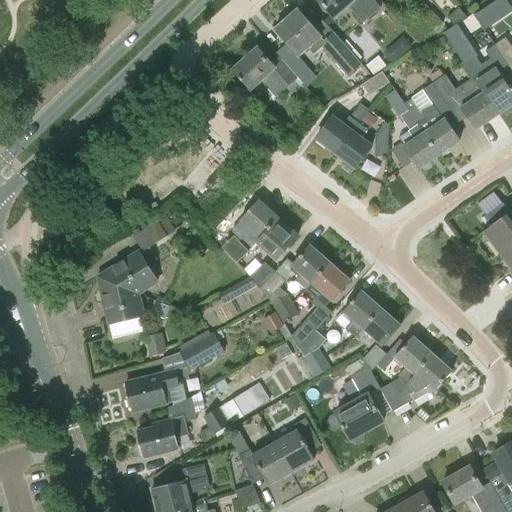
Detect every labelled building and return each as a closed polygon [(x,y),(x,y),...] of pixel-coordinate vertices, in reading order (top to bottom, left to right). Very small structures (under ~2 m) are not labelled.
[(317,0),(334,18),(348,6),(364,23),(380,8),(372,0),(317,0)] [(454,26),(466,17),(459,8),(447,18),(454,26)] [(274,30),(298,57),(308,48),(314,55),(322,48),(348,78),(362,66),(360,64),(361,63),(351,52),(350,53),(333,33),(324,40),(297,9),(274,30)] [(485,31),(493,26),(482,10),(475,15),(485,31)] [(443,24),(432,11),(424,18),(422,17),(407,31),(419,44),(434,30),(436,31),(443,24)] [(472,79),(473,78),(499,115),(511,106),(511,87),(507,80),(511,75),(511,70),(511,69),(510,70),(495,46),(485,53),(491,62),(483,68),(476,58),(478,57),(457,25),(444,34),(465,66),(463,67),(472,79)] [(511,33),(511,34),(511,33),(511,47),(511,48),(505,38),(505,39),(495,46),(510,70),(511,69),(511,70),(511,33)] [(412,47),(403,36),(384,54),(393,64),(412,47)] [(448,44),(443,37),(431,45),(434,50),(442,45),(443,47),(448,44)] [(251,89),(260,81),(275,97),(282,91),(283,92),(287,89),(292,94),(303,84),(279,57),(271,65),(257,49),(246,59),(243,57),(231,68),(251,89)] [(477,130),(499,115),(473,78),(472,79),(455,90),(445,75),(444,76),(440,70),(429,78),(433,84),(451,110),(450,110),(459,123),(468,117),(477,130)] [(369,96),(389,84),(382,73),(362,85),(369,96)] [(440,156),(460,142),(445,120),(444,121),(442,117),(450,110),(451,110),(433,84),(412,98),(412,99),(405,104),(440,156)] [(419,170),(440,156),(405,104),(396,110),(410,131),(408,132),(414,141),(405,147),(419,170)] [(317,139),(337,153),(353,132),(354,132),(359,125),(359,124),(360,123),(368,113),(368,112),(369,111),(361,105),(351,118),(350,117),(344,125),(333,117),(317,139)] [(369,130),(377,120),(368,113),(360,123),(369,130)] [(388,157),(389,126),(385,123),(376,135),(375,136),(375,157),(388,157)] [(366,129),(366,130),(359,125),(354,132),(353,132),(337,153),(344,159),(341,164),(352,172),(356,168),(373,147),(362,139),(368,130),(366,129)] [(262,237),(279,217),(260,200),(242,220),(262,237)] [(511,205),(508,208),(511,213),(485,232),(501,255),(511,246),(511,205)] [(279,217),(262,237),(258,242),(277,259),(299,235),(295,231),(299,226),(287,216),(283,221),(279,217)] [(133,238),(142,252),(176,232),(169,220),(160,226),(158,222),(133,238)] [(236,264),(248,253),(234,237),(222,248),(236,264)] [(306,291),(331,263),(311,245),(293,265),(302,273),(295,281),(306,291)] [(511,246),(501,255),(511,269),(511,246)] [(98,277),(138,294),(157,283),(138,252),(98,277)] [(264,263),(261,266),(262,266),(250,278),(249,277),(248,278),(255,285),(256,285),(261,290),(276,273),(264,263)] [(315,298),(326,307),(332,300),(333,300),(351,280),(331,263),(306,291),(315,298)] [(286,282),(276,273),(261,290),(272,303),(271,303),(281,319),(294,305),(287,293),(286,294),(280,288),(286,282)] [(138,294),(98,277),(97,278),(109,323),(143,315),(138,294)] [(364,328),(382,308),(362,291),(344,311),(345,311),(338,319),(347,327),(345,329),(355,338),(364,328)] [(283,323),(299,314),(294,305),(281,319),(283,323)] [(382,308),(364,328),(384,346),(402,326),(382,308)] [(292,337),(284,324),(282,325),(275,313),(263,319),(271,333),(279,328),(286,340),(292,337)] [(316,331),(305,321),(292,336),(299,350),(316,331)] [(179,352),(180,353),(185,368),(188,367),(190,371),(224,352),(218,341),(224,337),(221,331),(215,334),(214,333),(210,335),(208,331),(179,347),(182,351),(179,352)] [(319,348),(326,340),(316,331),(299,350),(310,368),(325,359),(319,348)] [(162,334),(145,337),(149,356),(166,353),(162,334)] [(396,357),(407,367),(398,377),(400,379),(392,384),(400,398),(410,393),(406,385),(434,354),(414,336),(396,357)] [(276,349),(282,360),(292,354),(287,343),(276,349)] [(372,372),(387,355),(376,346),(364,359),(372,372)] [(454,371),(434,354),(406,385),(410,393),(400,398),(392,384),(380,390),(393,411),(414,400),(412,398),(416,396),(416,394),(424,389),(430,391),(433,390),(436,392),(454,371)] [(387,355),(372,372),(377,381),(395,362),(387,355)] [(315,378),(331,368),(325,359),(310,368),(315,378)] [(352,440),(352,439),(358,444),(366,440),(365,432),(385,421),(370,395),(381,389),(377,382),(377,381),(372,372),(364,359),(364,360),(363,359),(346,368),(363,399),(331,417),(329,422),(333,429),(338,430),(344,427),(352,440)] [(173,403),(169,388),(179,386),(176,371),(126,383),(130,398),(128,401),(129,407),(132,408),(133,413),(173,403)] [(224,379),(215,384),(221,393),(230,388),(224,379)] [(259,384),(219,408),(219,407),(203,417),(209,428),(199,433),(205,443),(216,436),(215,434),(269,401),(259,384)] [(188,434),(185,422),(197,420),(196,416),(205,411),(200,392),(186,401),(167,409),(170,420),(153,424),(154,428),(138,432),(145,458),(179,450),(175,438),(188,434)] [(301,407),(294,395),(283,401),(289,413),(301,407)] [(430,417),(421,409),(416,415),(425,422),(430,417)] [(276,443),(292,472),(315,459),(301,435),(312,429),(306,419),(294,426),(297,431),(276,443)] [(292,472),(276,443),(253,455),(250,450),(239,456),(244,468),(256,461),(269,485),(292,472)] [(507,511),(511,511),(511,493),(507,485),(511,482),(511,443),(494,453),(498,462),(484,470),(491,483),(507,511)] [(191,504),(189,493),(210,488),(204,464),(183,469),(186,481),(152,489),(157,511),(158,511),(192,504),(191,504)] [(472,495),(481,511),(507,511),(491,483),(482,488),(470,467),(443,482),(456,504),(472,495)] [(252,485),(235,491),(243,509),(260,503),(252,485)] [(435,511),(424,493),(399,507),(401,511),(447,511),(446,509),(441,511),(435,511)] [(216,511),(216,509),(207,511),(205,504),(217,501),(216,498),(191,504),(192,504),(158,511),(216,511)]
